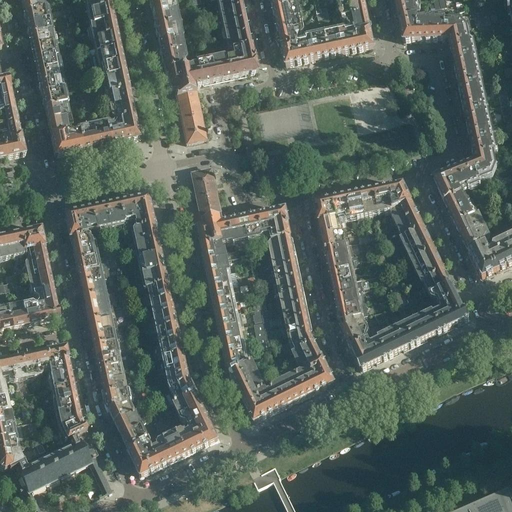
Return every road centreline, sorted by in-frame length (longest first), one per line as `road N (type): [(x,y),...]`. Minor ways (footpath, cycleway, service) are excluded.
road 1 (residential): [(242,449),(206,372),(164,167)]
road 2 (residential): [(357,395),(329,340),(296,197)]
road 3 (residential): [(74,331),(94,415),(135,500)]
road 4 (residential): [(415,172),(448,157),(452,147),(435,69),(422,57),(391,59)]
road 5 (residential): [(164,167),(128,0)]
road 6 (residential): [(357,395),(489,332)]
road 7 (residential): [(476,302),(415,172)]
road 8 (residential): [(242,449),(357,395)]
road 9 (residential): [(296,197),(415,172)]
road 10 (residential): [(46,194),(164,167)]
